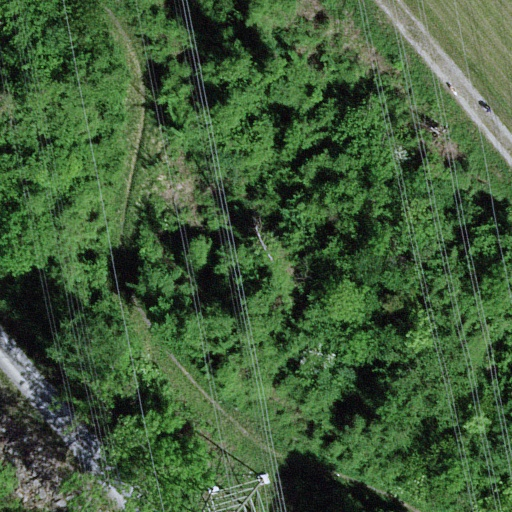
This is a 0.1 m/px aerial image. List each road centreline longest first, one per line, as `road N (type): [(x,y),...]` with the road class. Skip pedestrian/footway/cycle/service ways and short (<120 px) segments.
road 1 (unknown): [(461,511),(426,467),(193,382),(118,264),(138,34),(127,0)]
road 2 (track): [(147,511),(0,332)]
